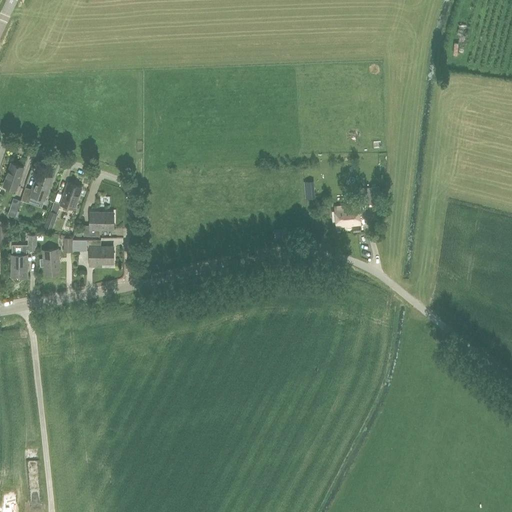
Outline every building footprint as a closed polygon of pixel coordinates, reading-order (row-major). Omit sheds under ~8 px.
[(4,184),(16,188),(23,168),(11,163),(4,184)] [(28,203),(31,195),(45,200),(52,177),(39,172),(33,189),(25,186),(20,200),(28,203)] [(74,209),(82,187),(68,183),(61,204),(74,209)] [(371,204),(381,203),(379,187),(369,188),(371,204)] [(360,225),(358,204),(335,206),(337,227),(360,225)] [(18,209),(10,207),(7,214),(15,217),(18,209)] [(51,232),(58,213),(49,210),(43,229),(51,232)] [(90,212),(90,225),(83,225),(83,236),(100,236),(100,229),(113,229),(114,212),(90,212)] [(274,237),(284,236),(284,229),(274,229),(274,237)] [(27,255),(27,249),(37,249),(37,234),(28,234),(28,237),(23,237),(23,244),(12,244),(12,255),(12,277),(27,277),(27,255)] [(73,250),(73,239),(72,239),(72,238),(70,238),(69,235),(61,234),(60,238),(63,238),(63,251),(73,251),(73,250)] [(121,241),(120,234),(110,234),(111,242),(121,241)] [(113,246),(101,246),(101,239),(90,239),(90,249),(90,266),(96,266),(96,263),(113,263),(113,246)] [(45,274),(60,272),(58,249),(42,250),(43,258),(39,258),(40,266),(44,266),(45,274)] [(33,449),(25,449),(26,461),(33,460),(33,449)]
